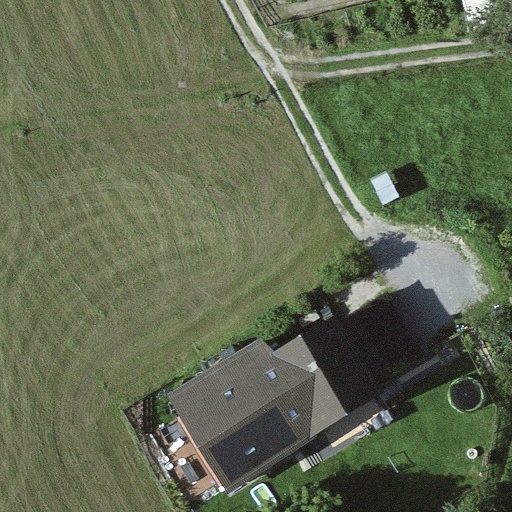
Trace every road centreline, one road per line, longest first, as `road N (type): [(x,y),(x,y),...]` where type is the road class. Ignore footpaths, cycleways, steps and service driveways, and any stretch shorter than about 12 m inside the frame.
road 1 (track): [(412,303),(281,79)]
road 2 (track): [(511,43),(281,79)]
